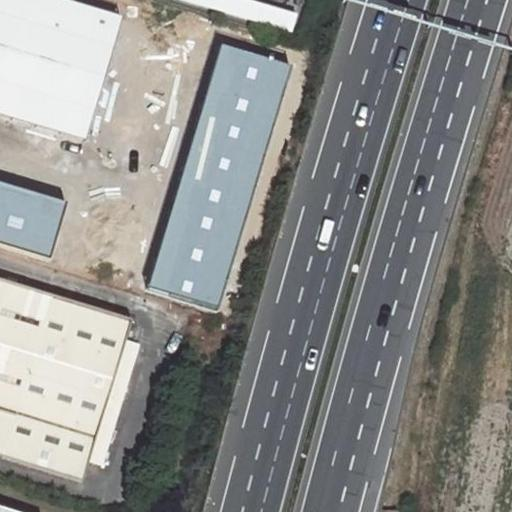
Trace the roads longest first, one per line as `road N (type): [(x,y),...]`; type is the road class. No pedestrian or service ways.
road 1 (trunk): [(320,511),(469,0)]
road 2 (trunk): [(408,0),(262,511)]
